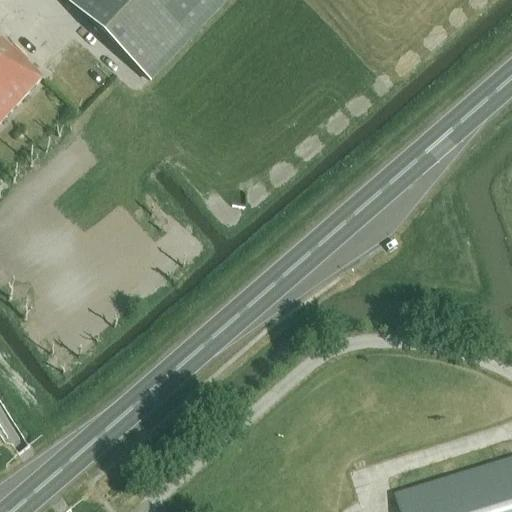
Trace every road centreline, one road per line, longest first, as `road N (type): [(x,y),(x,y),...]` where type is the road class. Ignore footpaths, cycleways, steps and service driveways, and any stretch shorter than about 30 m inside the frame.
road 1 (trunk): [(11,511),(511,77)]
road 2 (unclassified): [(142,511),(319,355),(347,344),(409,342),(455,351),(511,377)]
